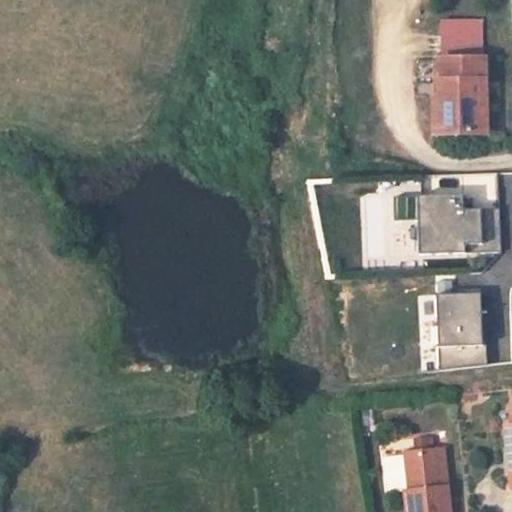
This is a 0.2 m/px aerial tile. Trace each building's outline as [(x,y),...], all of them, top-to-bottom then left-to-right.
[(483,51),(482,19),(441,21),(443,53),(483,51)] [(487,135),(485,59),(439,59),(439,136),(487,135)] [(464,196),(394,199),(395,223),(419,223),(420,257),(502,254),(500,211),(465,212),(464,196)] [(482,291),(436,294),(441,371),(486,366),(482,291)] [(436,452),(435,440),(418,442),(419,454),(436,452)] [(447,511),(441,452),(436,452),(419,454),(401,456),(407,511),(447,511)]
